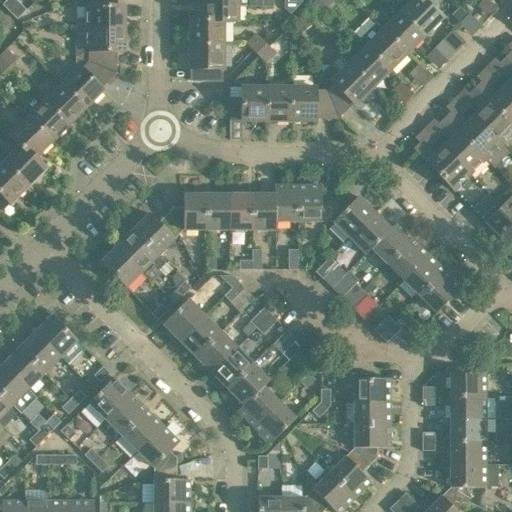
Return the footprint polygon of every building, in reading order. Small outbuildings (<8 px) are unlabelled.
[(76,19),(76,29),(124,29),(124,7),(115,7),(115,0),(89,0),(89,7),(86,7),(86,19),(76,19)] [(203,0),(204,18),(204,20),(223,20),(238,20),(238,7),(273,7),(272,0),(203,0)] [(327,8),(318,0),(314,0),(309,6),(320,16),(327,8)] [(318,0),(327,8),(334,1),(332,0),(318,0)] [(411,0),(399,12),(423,37),(441,19),(431,9),(430,9),(420,0),(411,0)] [(420,0),(430,9),(431,9),(439,0),(420,0)] [(399,12),(389,22),(381,13),(373,21),(375,23),(406,54),(423,37),(399,12)] [(300,14),(294,20),(301,35),(311,27),(300,14)] [(223,45),(223,20),(204,20),(204,18),(189,18),(189,45),(223,45)] [(358,40),(364,47),(365,46),(390,70),(406,54),(375,23),(358,40)] [(76,29),(76,30),(74,30),(74,57),(88,63),(89,62),(114,73),(114,52),(124,52),(124,29),(76,29)] [(245,44),(252,51),(262,42),(255,34),(245,44)] [(223,80),(223,69),(223,45),(189,45),(190,80),(223,80)] [(365,46),(348,63),(373,87),(390,70),(365,46)] [(275,55),(267,47),(257,57),(265,65),(275,55)] [(0,57),(8,66),(16,59),(7,50),(0,57)] [(8,66),(0,57),(0,71),(2,73),(8,66)] [(511,64),(505,57),(498,64),(511,78),(503,86),(511,94),(511,64)] [(99,88),(114,73),(89,62),(88,63),(81,70),(78,67),(61,84),(85,108),(102,91),(99,88)] [(319,76),(326,91),(337,117),(352,102),(355,105),(373,87),(348,63),(337,74),(329,66),(319,76)] [(481,81),(474,88),(511,125),(511,94),(503,86),(495,94),(481,81)] [(61,84),(44,102),(68,126),(85,108),(61,84)] [(241,121),(265,121),(265,88),(230,88),(230,120),(241,120),(241,121)] [(290,88),(265,88),(265,121),(291,121),(290,88)] [(315,88),(290,88),(291,121),(315,121),(315,117),(337,117),(326,91),(315,91),(315,88)] [(481,109),(473,117),(500,144),(511,131),(511,125),(474,88),(467,95),(481,109)] [(44,102),(27,119),(51,142),(68,126),(44,102)] [(451,111),(444,118),(485,159),(484,160),(493,169),(508,154),(499,145),(500,144),(473,117),(465,125),(451,111)] [(485,159),(444,118),(436,125),(450,139),(443,147),(470,174),(484,160),(485,159)] [(51,142),(27,119),(10,137),(20,147),(20,146),(34,160),(35,159),(51,142)] [(420,142),(413,149),(454,190),(470,174),(443,147),(434,155),(420,142)] [(4,163),(28,186),(45,169),(35,159),(34,160),(20,146),(20,147),(4,163)] [(9,204),(10,204),(28,186),(4,163),(0,166),(0,211),(1,212),(9,204)] [(275,222),(298,222),(297,186),(273,186),(272,194),(275,194),(275,222)] [(321,186),(297,186),(298,222),(327,222),(335,199),(321,199),(321,186)] [(183,230),(206,230),(206,194),(183,195),(183,208),(174,207),(169,212),(179,234),(183,230)] [(206,230),(228,230),(228,194),(206,194),(206,230)] [(228,230),(251,230),(251,194),(228,194),(228,230)] [(275,229),(275,222),(275,194),(272,194),(251,194),(251,230),(275,229)] [(341,199),(335,199),(327,222),(333,222),(349,238),(375,213),(358,197),(348,206),(341,199)] [(504,241),(511,232),(511,197),(486,223),(504,241)] [(149,214),(132,230),(158,255),(179,234),(169,212),(158,223),(149,214)] [(375,213),(349,238),(365,254),(371,249),(390,229),(390,228),(375,213)] [(387,265),(412,239),(396,223),(390,228),(390,229),(371,249),(387,265)] [(116,246),(142,272),(152,282),(160,274),(157,271),(164,263),(157,256),(158,255),(132,230),(127,235),(123,234),(117,240),(118,244),(116,246)] [(429,256),(412,239),(387,265),(403,281),(429,256)] [(142,272),(116,246),(100,262),(125,288),(142,272)] [(251,250),(251,260),(251,269),(261,269),(261,250),(251,250)] [(288,270),(297,270),(297,250),(288,250),(288,270)] [(445,272),(429,256),(403,281),(419,297),(445,272)] [(205,270),(207,270),(215,270),(215,257),(205,257),(205,270)] [(315,272),(322,279),(336,264),(329,258),(315,272)] [(251,269),(251,260),(239,260),(239,269),(251,269)] [(445,272),(419,297),(436,313),(461,288),(445,272)] [(232,288),(238,282),(232,276),(220,276),(232,288)] [(174,290),(180,296),(190,287),(184,281),(174,290)] [(232,288),(224,296),(230,302),(244,288),(238,282),(232,288)] [(347,304),(362,290),(355,283),(341,298),(347,304)] [(362,290),(347,304),(354,311),(368,296),(362,290)] [(179,342),(204,316),(188,299),(162,325),(179,342)] [(151,314),(155,318),(157,320),(167,310),(160,304),(151,314)] [(249,321),(256,328),(270,314),(264,307),(249,321)] [(270,314),(256,328),(262,334),(276,320),(270,314)] [(34,332),(60,357),(76,341),(51,316),(34,332)] [(220,332),(204,316),(179,342),(195,358),(220,332)] [(380,337),(394,323),(387,316),(373,330),(380,337)] [(394,323),(380,337),(386,343),(400,329),(394,323)] [(44,374),(60,357),(34,332),(18,348),(44,374)] [(236,348),(220,332),(195,358),(211,374),(236,348)] [(288,360),(293,355),(302,346),(296,340),(281,354),(288,360)] [(302,346),(293,355),(300,362),(309,353),(302,346)] [(18,348),(2,365),(27,390),(44,374),(18,348)] [(252,364),(236,348),(211,374),(227,390),(252,364)] [(252,364),(227,390),(242,405),(243,406),(263,385),(264,386),(269,381),(252,364)] [(2,365),(0,366),(0,395),(11,406),(27,390),(2,365)] [(109,373),(102,367),(93,376),(100,382),(109,373)] [(306,389),(314,380),(308,373),(299,382),(306,389)] [(449,373),(449,397),(485,397),(485,373),(449,373)] [(96,427),(104,419),(129,394),(113,378),(88,404),(80,411),(96,427)] [(353,402),(389,402),(389,379),(353,378),(353,402)] [(273,395),(264,386),(263,385),(243,406),(242,405),(236,411),(253,428),(279,401),(273,395)] [(421,397),(434,397),(434,387),(421,387),(421,397)] [(69,399),(76,406),(84,397),(78,390),(69,399)] [(320,402),(329,402),(329,390),(320,390),(320,402)] [(104,419),(120,435),(145,410),(129,394),(104,419)] [(0,417),(11,406),(0,395),(0,417)] [(434,397),(421,397),(421,406),(434,406),(434,397)] [(449,397),(449,419),(485,419),(485,397),(449,397)] [(76,406),(69,399),(60,407),(67,414),(76,406)] [(279,401),(253,428),(270,444),(296,418),(279,401)] [(329,402),(320,402),(311,411),(318,418),(329,406),(329,402)] [(353,402),(353,425),(389,425),(389,402),(353,402)] [(120,435),(136,451),(161,426),(145,410),(120,435)] [(449,419),(450,442),(486,442),(485,419),(449,419)] [(36,431),(43,438),(53,429),(46,422),(36,431)] [(60,431),(68,440),(76,433),(67,424),(60,431)] [(353,425),(354,448),(376,458),(376,448),(389,448),(389,425),(353,425)] [(136,451),(152,468),(176,458),(169,452),(178,442),(161,426),(136,451)] [(34,447),(43,438),(36,431),(27,440),(34,447)] [(421,442),(434,442),(434,432),(421,433),(421,442)] [(288,434),(284,438),(289,450),(297,442),(288,434)] [(434,442),(421,442),(421,451),(434,451),(434,442)] [(450,442),(450,465),(486,465),(486,442),(450,442)] [(257,469),(266,469),(278,469),(279,444),(266,456),(257,456),(257,469)] [(92,463),(99,457),(90,448),(83,455),(92,463)] [(354,448),(328,473),(353,498),(370,482),(361,473),(376,458),(354,448)] [(5,463),(11,470),(20,461),(14,454),(5,463)] [(48,464),(48,456),(35,456),(35,464),(43,464),(48,464)] [(48,456),(48,464),(51,464),(69,464),(72,464),(75,464),(75,456),(69,456),(51,456),(48,456)] [(99,457),(92,463),(101,472),(107,465),(99,457)] [(152,468),(153,504),(189,503),(189,480),(176,480),(176,458),(152,468)] [(11,470),(5,463),(0,467),(0,475),(3,479),(11,470)] [(450,465),(450,488),(473,488),(486,488),(486,465),(450,465)] [(328,473),(303,498),(308,511),(321,511),(328,506),(334,511),(339,511),(353,498),(328,473)] [(457,511),(473,498),(473,488),(450,488),(425,511),(457,511)] [(405,493),(398,500),(407,509),(414,502),(405,493)] [(257,498),(257,511),(279,511),(280,498),(257,498)] [(308,511),(303,498),(280,498),(279,511),(308,511)] [(0,511),(23,511),(24,502),(1,502),(0,511)] [(46,511),(47,502),(24,502),(23,511),(46,511)] [(46,511),(69,511),(70,502),(47,502),(46,511)] [(70,502),(69,511),(92,511),(93,502),(70,502)] [(108,511),(108,503),(99,503),(98,511),(108,511)] [(153,504),(152,511),(188,511),(189,503),(153,504)]
